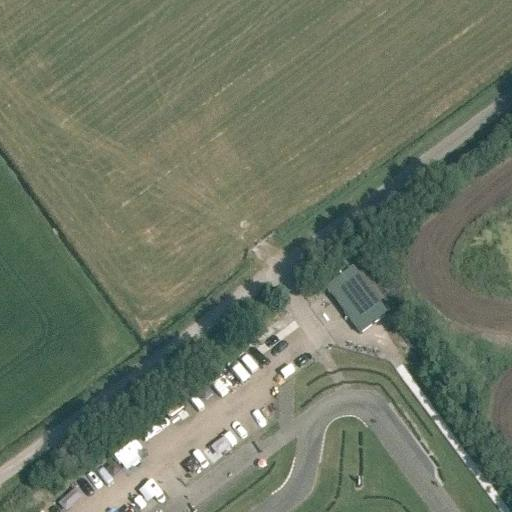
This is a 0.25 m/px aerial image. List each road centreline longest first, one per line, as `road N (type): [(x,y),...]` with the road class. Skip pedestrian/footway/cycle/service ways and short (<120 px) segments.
road 1 (track): [(280,274),(0,481)]
road 2 (unclassified): [(280,274),(511,102)]
